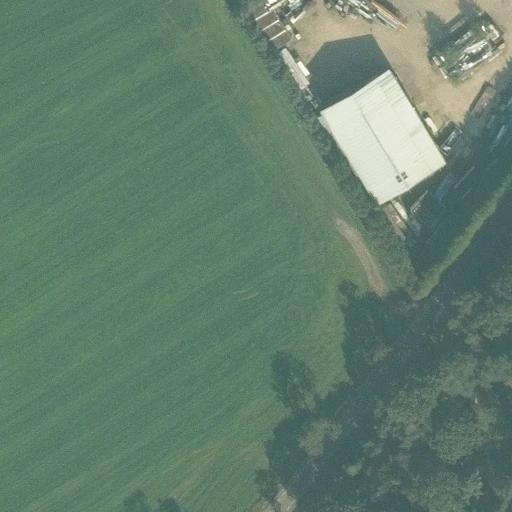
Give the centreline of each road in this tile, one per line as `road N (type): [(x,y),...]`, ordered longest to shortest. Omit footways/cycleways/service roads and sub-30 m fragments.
road 1 (tertiary): [(278,511),(511,209)]
road 2 (track): [(427,511),(455,390),(454,328),(433,312)]
